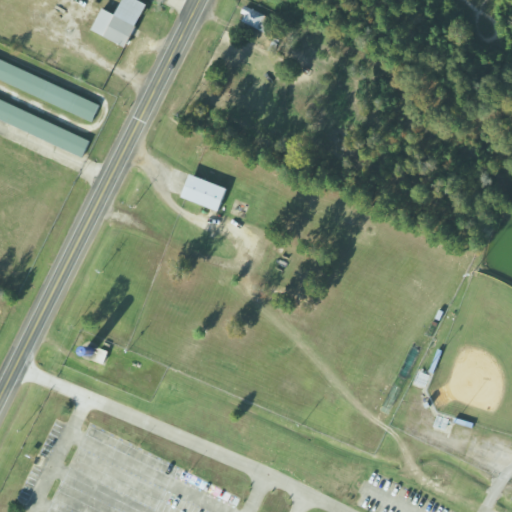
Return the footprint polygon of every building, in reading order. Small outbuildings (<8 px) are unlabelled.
[(94,31),(129,47),(150,4),(141,0),(126,0),(119,15),(105,8),(94,31)] [(242,22),(268,31),(273,16),(247,7),(242,22)] [(102,102),(0,58),(0,79),(95,120),(102,102)] [(0,118),(86,155),(93,138),(0,98),(0,118)] [(230,189),(193,174),(184,197),(221,212),(230,189)]
